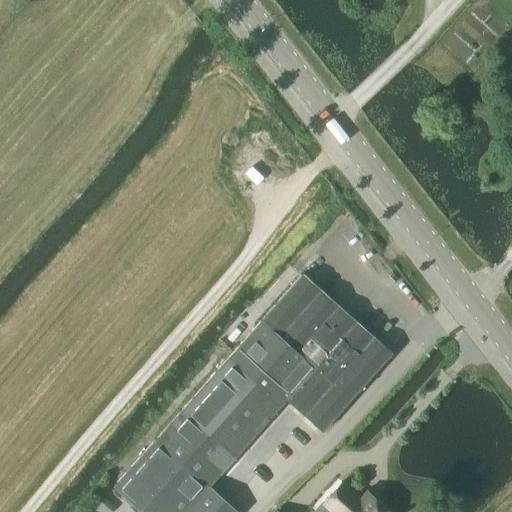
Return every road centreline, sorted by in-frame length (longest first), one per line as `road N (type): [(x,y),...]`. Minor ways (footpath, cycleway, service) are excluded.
road 1 (track): [(31,511),(290,201),(349,143)]
road 2 (tertiary): [(511,344),(239,0)]
